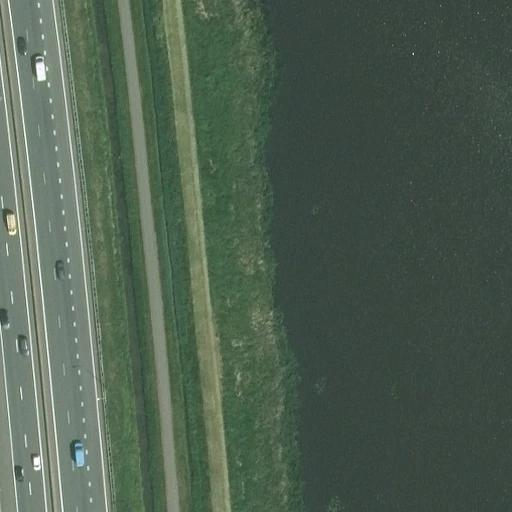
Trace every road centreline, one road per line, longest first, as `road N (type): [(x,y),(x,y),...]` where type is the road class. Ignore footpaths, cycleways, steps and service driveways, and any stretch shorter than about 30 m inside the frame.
road 1 (motorway): [(73,511),(48,206),(20,0)]
road 2 (motorway): [(0,191),(28,511)]
